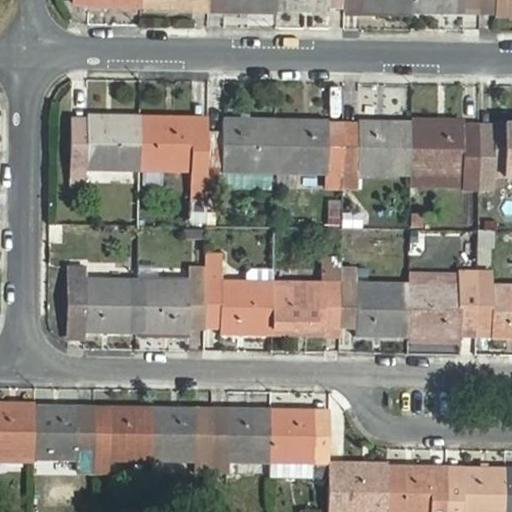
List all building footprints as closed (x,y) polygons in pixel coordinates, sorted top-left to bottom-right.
[(90,0),(90,7),(141,8),(141,0),(90,0)] [(141,0),(141,8),(194,9),(194,0),(141,0)] [(224,0),(224,10),(277,11),(277,0),(224,0)] [(329,0),(277,0),(277,11),(329,12),(329,0)] [(360,0),(361,12),(413,13),(413,0),(360,0)] [(466,1),(483,2),(482,0),(413,0),(413,13),(466,14),(466,1)] [(498,15),(511,14),(511,0),(482,0),(483,2),(498,2),(498,15)] [(88,170),(140,171),(141,118),(88,117),(88,126),(72,126),(71,177),(87,178),(88,170)] [(193,201),(207,201),(208,167),(208,132),(193,131),(193,119),(141,118),(140,171),(193,172),(193,201)] [(223,172),(275,173),(276,120),(223,119),(223,132),(208,132),(208,167),(223,167),(223,172)] [(275,173),(343,175),(344,134),(329,134),(329,121),(276,120),(275,173)] [(359,175),(411,175),(412,122),(359,121),(359,134),(344,134),(343,175),(343,188),(358,188),(359,175)] [(463,190),(479,190),(479,187),(479,136),(463,135),(464,123),(412,122),(411,175),(463,176),(463,190)] [(494,176),(511,176),(511,123),(495,123),(495,136),(479,136),(479,187),(494,187),(494,176)] [(221,334),(272,335),(273,281),(221,280),(221,255),(206,254),(205,321),(221,321),(221,334)] [(341,323),(342,268),(342,258),(323,258),(323,282),(273,281),(272,335),(325,335),(326,323),(341,323)] [(84,332),(137,333),(138,279),(85,278),(86,267),(70,267),(69,319),(84,320),(84,332)] [(190,321),(205,321),(206,268),(191,267),(191,280),(138,279),(137,333),(189,334),(190,321)] [(356,336),(409,337),(409,283),(355,282),(355,268),(342,268),(341,323),(356,323),(356,336)] [(461,325),(476,325),(477,271),(460,271),(460,274),(410,274),(409,283),(409,337),(461,337),(461,325)] [(491,338),(511,338),(511,284),(491,285),(492,271),(477,271),(476,325),(491,325),(491,338)] [(0,461),(36,463),(36,459),(37,405),(36,405),(0,404),(0,461)] [(77,475),(95,475),(96,419),(80,419),(81,406),(37,405),(36,459),(77,460),(77,475)] [(111,460),(154,461),(155,407),(131,407),(111,406),(111,419),(96,419),(95,475),(110,475),(111,460)] [(154,461),(213,462),(214,421),(199,420),(199,408),(155,407),(154,461)] [(213,462),(271,463),(273,409),(229,408),(229,421),(214,421),(213,462)] [(312,481),(329,481),(329,478),(330,422),(314,422),(314,409),(273,409),(271,463),(313,464),(312,481)] [(388,511),(389,466),(345,465),(344,478),(329,478),(329,481),(327,511),(388,511)] [(446,511),(447,479),(431,479),(432,467),(389,466),(388,511),(446,511)] [(505,511),(506,467),(462,467),(462,480),(447,479),(446,511),(505,511)]
